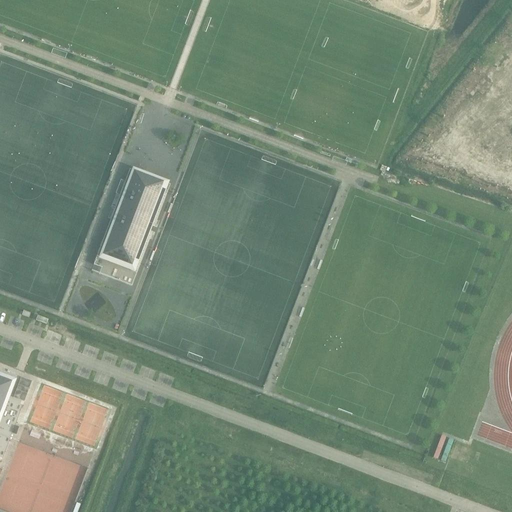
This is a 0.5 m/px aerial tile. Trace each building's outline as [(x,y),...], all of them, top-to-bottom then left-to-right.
[(129,169),(93,265),(101,268),(99,273),(99,274),(131,286),(149,239),(152,232),(146,230),(148,225),(154,227),(156,220),(170,185),(129,169)] [(0,376),(0,410),(11,381),(0,376)] [(21,377),(13,398),(21,401),(24,402),(31,381),(21,377)] [(90,442),(91,435),(81,433),(80,440),(90,442)] [(445,462),(454,439),(442,434),(433,457),(445,462)]
